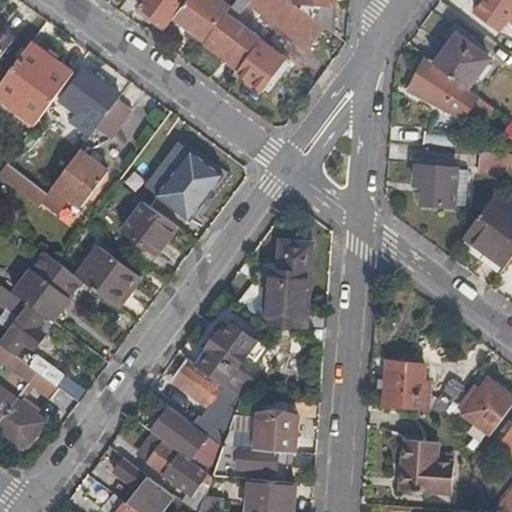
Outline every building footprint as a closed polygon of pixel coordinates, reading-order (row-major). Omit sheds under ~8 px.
[(144,0),(134,14),(161,33),(167,25),(179,7),(184,0),(144,0)] [(196,0),(184,0),(179,7),(213,32),(221,21),(214,16),(198,5),(200,3),(196,0)] [(236,0),(231,7),(227,13),(234,19),(237,20),(247,7),(237,0),(236,0)] [(280,0),(237,0),(247,7),(256,13),(253,17),(306,56),(324,32),(292,9),(280,0)] [(292,0),(292,9),(324,32),(330,37),(332,0),(292,0)] [(511,0),(485,0),(475,15),(499,33),(503,26),(511,32),(511,0)] [(214,16),(221,21),(227,13),(231,7),(224,2),(214,16)] [(179,7),(167,25),(200,49),(213,32),(179,7)] [(227,13),(221,21),(228,27),(234,19),(227,13)] [(228,27),(221,21),(213,32),(200,49),(236,75),(257,48),(228,27)] [(0,34),(0,58),(12,43),(0,34)] [(459,39),(435,71),(466,94),(490,62),(459,39)] [(27,47),(0,84),(0,107),(31,131),(70,79),(27,47)] [(435,71),(420,59),(402,83),(461,127),(469,117),(483,127),(493,114),(466,94),(435,71)] [(71,133),(85,143),(92,134),(113,105),(115,102),(78,75),(56,106),(73,118),(86,101),(91,105),(71,133)] [(113,105),(92,134),(107,145),(128,116),(113,105)] [(511,124),(503,137),(511,142),(511,124)] [(217,180),(179,151),(161,175),(198,204),(217,180)] [(510,177),(511,174),(511,157),(458,154),(457,173),(510,177)] [(75,157),(48,194),(64,205),(78,215),(104,179),(75,157)] [(64,205),(48,194),(45,198),(4,169),(0,173),(0,184),(37,211),(40,207),(55,218),(64,205)] [(128,169),(113,189),(127,199),(142,179),(128,169)] [(454,176),(415,173),(414,191),(421,192),(420,210),(451,213),(454,176)] [(454,176),(451,213),(459,213),(462,176),(454,176)] [(511,215),(492,201),(461,244),(501,274),(511,258),(511,215)] [(174,234),(140,208),(120,235),(154,261),(174,234)] [(95,252),(73,281),(80,286),(115,312),(137,283),(95,252)] [(265,305),(252,322),(267,333),(267,330),(304,334),(308,253),(289,252),(288,270),(281,270),(281,274),(277,276),(268,276),(265,305)] [(55,268),(36,253),(5,294),(25,309),(42,321),(49,327),(80,286),(73,281),(55,268)] [(0,298),(0,317),(1,318),(9,324),(18,312),(0,298)] [(4,337),(0,342),(0,354),(11,362),(21,348),(30,354),(40,341),(31,335),(42,321),(25,309),(21,314),(4,337)] [(21,314),(18,312),(9,324),(1,318),(0,319),(0,333),(4,337),(21,314)] [(202,350),(188,368),(216,388),(225,376),(238,359),(248,366),(257,353),(223,327),(216,336),(214,334),(210,338),(206,338),(201,345),(202,350)] [(11,362),(0,354),(0,369),(13,378),(20,368),(11,362)] [(43,359),(30,376),(35,379),(54,392),(66,375),(43,359)] [(188,368),(185,365),(172,383),(198,402),(195,406),(216,421),(201,441),(221,455),(221,453),(239,405),(233,401),(216,388),(188,368)] [(30,376),(20,368),(13,378),(28,389),(35,379),(30,376)] [(383,369),(380,416),(421,419),(423,392),(418,391),(420,372),(383,369)] [(225,376),(216,388),(233,401),(242,389),(225,376)] [(54,392),(35,379),(28,389),(26,391),(48,406),(56,394),(54,392)] [(198,402),(172,383),(169,387),(195,406),(198,402)] [(422,419),(444,420),(461,395),(446,385),(422,419)] [(459,423),(486,443),(511,408),(511,406),(486,387),(459,423)] [(0,425),(15,406),(0,395),(0,425)] [(260,406),(239,405),(221,453),(256,456),(259,418),(260,406)] [(15,406),(0,425),(0,441),(14,452),(24,450),(42,426),(15,406)] [(200,440),(164,413),(147,435),(183,463),(200,440)] [(259,418),(256,456),(258,456),(287,459),(295,460),(298,422),(259,418)] [(511,432),(497,453),(511,464),(511,432)] [(147,466),(160,449),(149,440),(135,458),(147,466)] [(401,447),(397,500),(451,503),(453,468),(439,467),(440,450),(401,447)] [(180,507),(185,511),(199,511),(203,502),(210,486),(160,449),(147,466),(187,497),(180,507)] [(256,456),(221,453),(221,455),(214,473),(256,477),(258,456),(256,456)] [(258,456),(256,477),(269,478),(268,488),(285,489),(287,459),(258,456)] [(121,464),(111,477),(140,500),(138,503),(141,504),(135,511),(160,511),(169,500),(121,464)] [(255,487),(253,511),(293,511),(295,490),(285,489),(268,488),(255,487)] [(511,511),(511,496),(500,511),(511,511)] [(203,502),(199,511),(228,511),(229,504),(203,502)]
